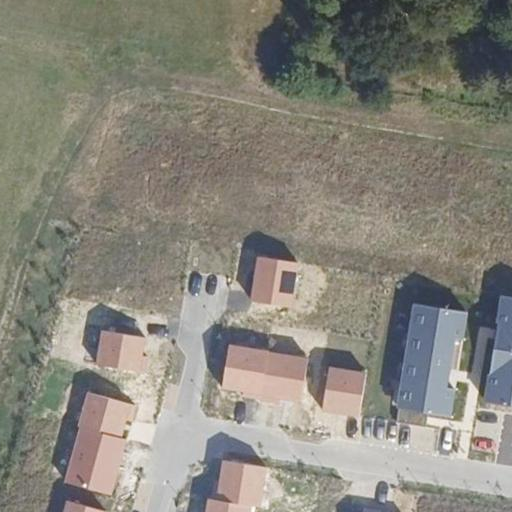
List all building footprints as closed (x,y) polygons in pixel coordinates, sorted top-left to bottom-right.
[(250,303),(293,310),(301,263),(258,256),(250,303)] [(511,296),(500,295),(493,335),(482,401),(511,405),(511,296)] [(468,313),(413,303),(396,407),(399,408),(428,412),(451,416),(456,391),(449,390),(457,341),(464,342),(468,313)] [(146,337),(102,331),(96,369),(140,375),(146,337)] [(270,349),(229,343),(222,386),(263,392),(270,349)] [(308,356),(270,349),(263,392),(262,398),(300,404),(308,356)] [(367,372),(330,366),(323,409),(360,415),(367,372)] [(131,405),(89,394),(80,426),(122,438),(131,405)] [(428,412),(399,408),(397,421),(426,426),(428,412)] [(122,438),(80,426),(65,484),(107,495),(122,438)] [(222,459),(215,501),(252,507),(260,508),(267,466),(222,459)] [(251,511),(252,507),(215,501),(208,500),(206,511),(251,511)] [(106,511),(65,501),(61,511),(106,511)]
